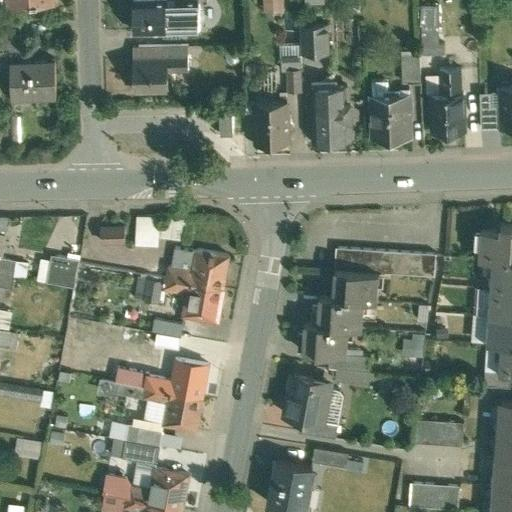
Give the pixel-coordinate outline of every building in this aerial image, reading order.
[(199,3),(199,0),(134,0),(135,30),(200,29),(200,22),(202,22),(201,3),(199,3)] [(22,17),(0,17),(0,54),(23,53),(22,17)] [(328,24),(302,25),(303,53),(329,52),(328,24)] [(440,25),(424,25),(423,62),(439,63),(440,25)] [(278,63),(296,62),(295,43),(277,44),(278,63)] [(183,44),(139,45),(140,57),(166,56),(166,55),(183,54),(183,44)] [(418,50),(403,50),(404,82),(419,82),(418,50)] [(166,55),(166,56),(140,57),(136,57),(137,89),(169,88),(168,69),(190,68),(189,54),(183,54),(166,55)] [(57,59),(12,61),(14,94),(58,92),(57,59)] [(463,94),(463,69),(441,69),(442,95),(432,95),(432,129),(466,129),(466,94),(463,94)] [(300,70),(288,71),(289,90),(301,90),(300,70)] [(345,85),(321,86),(322,107),(315,108),(315,106),(314,107),(315,140),(348,138),(347,119),(351,119),(350,102),(346,102),(345,85)] [(511,85),(503,86),(503,106),(504,128),(511,127),(511,85)] [(411,93),(385,94),(384,97),(374,97),(374,94),(372,94),(374,136),(409,135),(409,114),(412,114),(411,93)] [(289,101),(255,102),(256,142),(290,141),(289,101)] [(214,114),(214,134),(233,134),(233,114),(214,114)] [(131,213),(130,243),(156,244),(156,236),(178,237),(179,217),(157,215),(157,214),(131,213)] [(502,228),(483,227),(482,255),(494,256),(511,257),(511,221),(503,221),(502,228)] [(126,240),(126,226),(102,226),(102,240),(126,240)] [(375,249),(337,247),(336,268),(374,270),(375,249)] [(230,255),(199,249),(194,271),(170,266),(168,276),(224,287),(230,255)] [(437,252),(375,249),(374,270),(380,271),(436,274),(437,252)] [(80,258),(57,254),(52,282),(75,286),(80,258)] [(511,257),(494,256),(492,285),(511,286),(511,257)] [(17,260),(0,257),(0,272),(14,275),(17,260)] [(374,270),(336,268),(334,296),(364,298),(378,299),(380,271),(374,270)] [(14,275),(0,272),(0,284),(13,287),(15,275),(14,275)] [(224,287),(168,276),(166,287),(190,292),(186,314),(218,320),(224,287)] [(163,282),(141,278),(137,297),(160,301),(163,282)] [(511,286),(492,285),(490,313),(511,314),(511,286)] [(334,296),(321,295),(320,314),(314,313),(314,315),(319,316),(319,323),(350,325),(363,326),(364,298),(334,296)] [(511,314),(490,313),(488,340),(502,341),(511,341),(511,314)] [(184,323),(155,318),(153,330),(182,335),(184,323)] [(319,323),(306,323),(305,338),(300,338),(300,340),(305,340),(304,351),(332,353),(348,355),(348,352),(350,325),(319,323)] [(419,353),(421,334),(401,333),(400,351),(419,353)] [(511,341),(502,341),(500,370),(511,371),(511,341)] [(371,355),(348,352),(348,355),(332,353),(330,365),(339,366),(369,370),(371,355)] [(209,365),(178,359),(174,380),(149,375),(147,386),(203,396),(209,365)] [(369,370),(339,366),(338,376),(368,379),(369,370)] [(150,373),(120,367),(117,379),(147,386),(149,375),(150,373)] [(511,371),(500,370),(486,369),(485,383),(511,385),(511,371)] [(316,377),(294,373),(287,413),(301,416),(324,420),(324,419),(330,385),(316,383),(316,380),(315,380),(316,377)] [(147,386),(121,381),(119,394),(169,403),(165,423),(197,429),(203,396),(147,386)] [(511,398),(502,398),(498,454),(511,455),(511,398)] [(324,420),(301,416),(298,430),(337,436),(339,422),(324,419),(324,420)] [(465,421),(417,418),(416,441),(464,444),(465,421)] [(164,429),(129,423),(126,439),(161,445),(164,429)] [(161,445),(126,439),(123,456),(158,462),(161,445)] [(350,453),(316,448),(314,461),(348,466),(350,453)] [(511,455),(498,454),(496,482),(511,483),(511,455)] [(313,466),(279,459),(270,502),(305,509),(313,466)] [(190,473),(156,467),(152,489),(131,485),(127,477),(108,473),(105,491),(126,495),(126,496),(183,506),(190,473)] [(461,484),(412,480),(411,504),(459,508),(461,484)] [(511,483),(496,482),(493,511),(499,511),(511,511),(511,483)] [(181,511),(183,506),(126,496),(124,506),(149,511),(148,511),(181,511)] [(19,511),(21,504),(6,502),(4,511),(19,511)]
